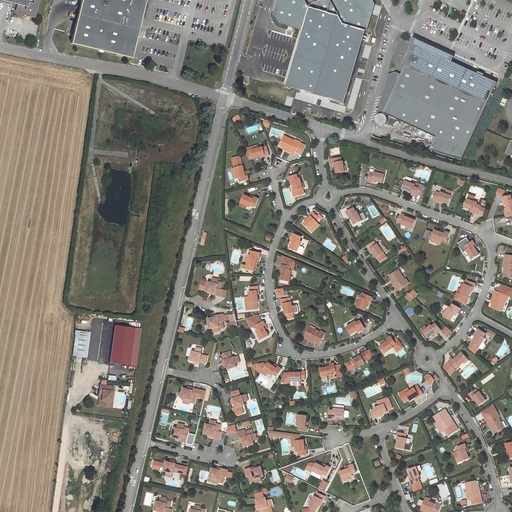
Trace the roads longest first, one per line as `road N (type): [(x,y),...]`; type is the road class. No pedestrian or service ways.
road 1 (residential): [(285,221),(272,247),(268,291),(288,350),(335,352),(399,317)]
road 2 (unclassified): [(223,97),(0,47)]
road 3 (unclassified): [(176,297),(223,97)]
road 4 (unclassified): [(511,181),(320,127)]
road 5 (residential): [(486,233),(368,191),(328,196)]
road 6 (residential): [(328,196),(399,317)]
road 7 (residential): [(447,387),(480,438),(498,511)]
